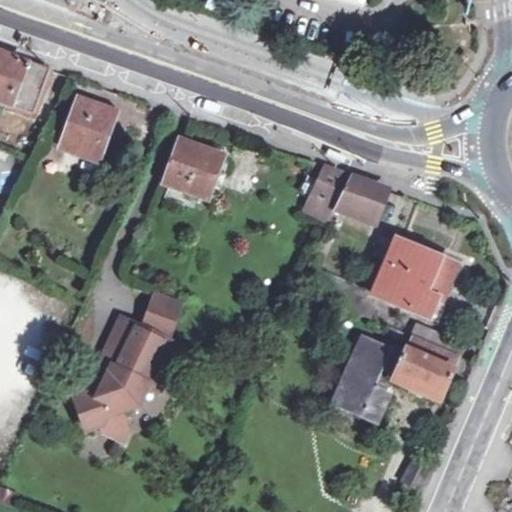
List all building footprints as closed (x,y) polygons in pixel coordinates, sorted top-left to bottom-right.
[(0,55),(0,102),(34,114),(51,68),(14,55),(12,60),(0,55)] [(96,160),(113,112),(80,101),(63,148),(96,160)] [(208,200),(223,157),(181,141),(165,186),(208,200)] [(326,166),(314,199),(335,207),(334,209),(371,224),(383,189),(350,177),(351,175),(326,166)] [(251,201),(259,177),(239,170),(231,195),(251,201)] [(432,321),(456,269),(397,243),(373,297),(432,321)] [(111,406),(124,412),(139,406),(149,385),(159,390),(180,346),(123,319),(103,363),(106,364),(91,394),(76,399),(88,430),(101,426),(111,406)] [(412,337),(460,358),(465,347),(417,327),(412,337)] [(444,397),(460,358),(412,337),(405,354),(362,337),(333,405),(371,421),(379,424),(388,401),(390,396),(388,395),(376,391),(385,371),(396,376),(444,397)] [(392,386),(396,376),(385,371),(376,391),(388,395),(392,386)] [(127,421),(124,412),(111,406),(101,426),(103,430),(127,421)] [(418,490),(426,471),(412,466),(404,484),(418,490)]
